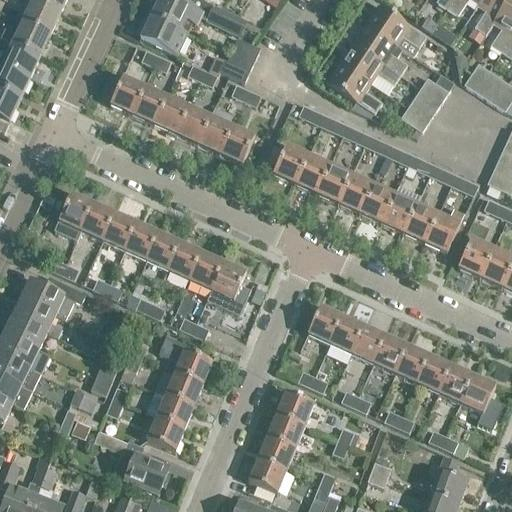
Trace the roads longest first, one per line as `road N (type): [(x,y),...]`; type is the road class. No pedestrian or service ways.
road 1 (residential): [(304,255),(46,133)]
road 2 (residential): [(200,511),(304,255)]
road 3 (residential): [(435,156),(279,83),(322,0)]
road 4 (residential): [(511,345),(304,255)]
road 5 (residential): [(46,133),(109,0)]
